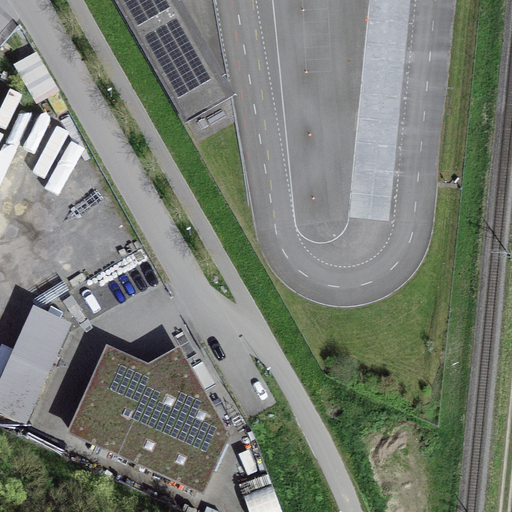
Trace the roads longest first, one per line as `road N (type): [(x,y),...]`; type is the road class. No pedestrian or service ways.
road 1 (residential): [(257,328),(201,321),(26,0)]
road 2 (track): [(353,511),(257,328)]
